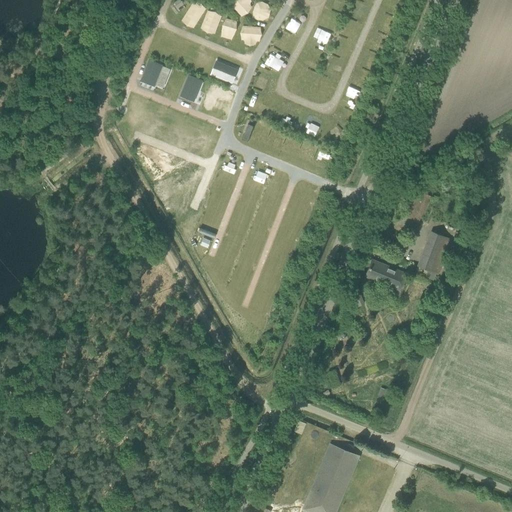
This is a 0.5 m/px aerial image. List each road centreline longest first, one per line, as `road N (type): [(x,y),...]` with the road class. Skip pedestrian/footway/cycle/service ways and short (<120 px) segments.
road 1 (tertiary): [(288,400),(452,0)]
road 2 (track): [(101,104),(97,126),(106,152),(216,341),(247,390),(283,411)]
road 3 (unclassified): [(511,492),(288,400)]
road 4 (tertiary): [(242,511),(288,400)]
